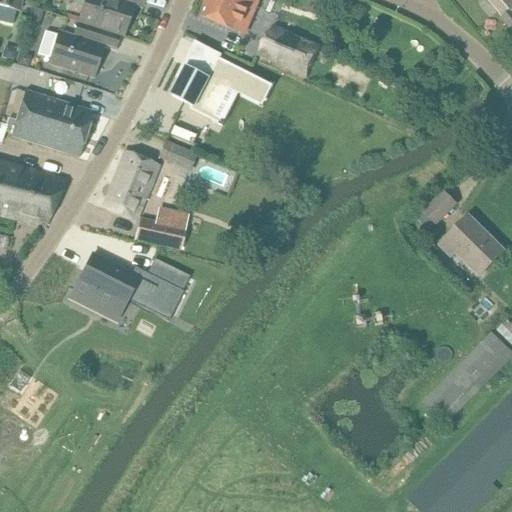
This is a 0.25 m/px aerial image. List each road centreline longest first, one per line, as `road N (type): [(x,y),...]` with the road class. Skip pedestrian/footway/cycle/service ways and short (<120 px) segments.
road 1 (residential): [(0,310),(89,181),(183,0)]
road 2 (unclassified): [(511,92),(466,44),(405,5)]
